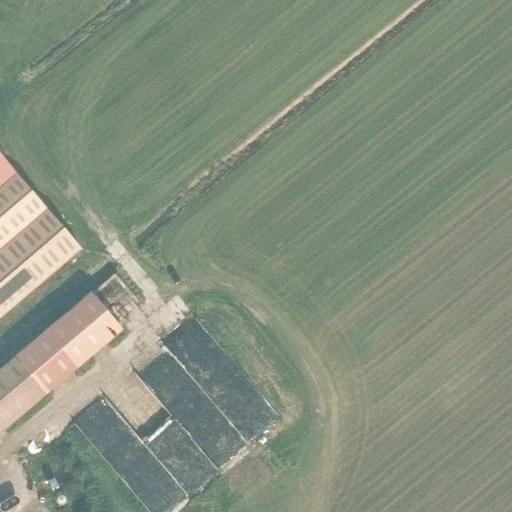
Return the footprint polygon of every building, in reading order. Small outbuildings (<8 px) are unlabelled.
[(0,156),(0,319),(81,251),(0,156)] [(0,370),(0,434),(122,331),(90,294),(0,370)] [(243,456),(281,432),(215,326),(203,334),(198,327),(188,334),(193,342),(179,351),(212,403),(184,421),(214,467),(240,451),(243,456)] [(75,417),(156,511),(173,511),(191,497),(114,407),(115,407),(103,393),(75,417)] [(22,449),(42,502),(77,490),(58,436),(22,449)]
